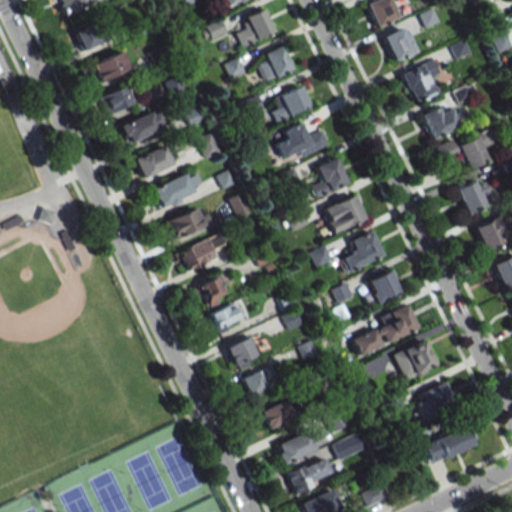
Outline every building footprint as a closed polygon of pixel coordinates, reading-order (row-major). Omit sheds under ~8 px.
[(374,26),(395,16),(386,0),(370,0),(363,4),(374,26)] [(270,30),(259,8),(240,17),(245,26),(232,33),(239,46),(270,30)] [(105,36),(96,19),(71,32),(80,50),(105,36)] [(391,61),(413,51),(401,26),(380,36),(391,61)] [(262,81),(288,68),(277,45),(260,53),(263,61),(255,65),(262,81)] [(95,81),(125,68),(117,51),(87,64),(95,81)] [(240,70),(234,58),(221,65),(227,76),(240,70)] [(397,73),(410,101),(433,91),(426,78),(435,73),(428,59),(397,73)] [(95,98),(104,114),(130,100),(122,84),(95,98)] [(271,96),(276,107),(268,111),(272,121),(307,106),(299,85),(271,96)] [(240,102),(247,114),(259,106),(252,95),(240,102)] [(455,126),(444,102),(417,115),(428,139),(455,126)] [(125,144),(161,127),(152,109),(116,125),(125,144)] [(279,131),(283,141),(274,144),(278,156),(292,151),(295,156),(324,145),(318,128),(304,134),(300,123),(279,131)] [(491,143),(484,129),(454,144),(465,168),(484,159),(479,148),(491,143)] [(216,151),(208,133),(193,139),(201,157),(216,151)] [(432,147),(440,162),(456,154),(448,139),(432,147)] [(168,165),(162,146),(131,156),(137,175),(168,165)] [(312,166),(318,181),(307,186),(312,196),(343,182),(333,157),(312,166)] [(196,191),(189,171),(148,186),(155,206),(196,191)] [(452,189),(464,214),(488,203),(476,178),(452,189)] [(317,236),(360,219),(351,195),(319,207),(324,221),(313,226),(317,236)] [(204,218),(193,203),(163,224),(174,239),(204,218)] [(482,251),(505,239),(493,216),(470,228),(482,251)] [(352,251),(335,258),(342,272),(378,255),(367,231),(347,240),(352,251)] [(220,243),(217,234),(177,249),(184,268),(212,258),(208,247),(220,243)] [(306,252),(313,266),(327,259),(321,245),(306,252)] [(500,287),(511,280),(511,252),(489,265),(500,287)] [(362,279),(369,302),(396,294),(389,271),(362,279)] [(193,286),(204,306),(225,295),(214,275),(193,286)] [(216,333),(238,321),(228,302),(206,315),(216,333)] [(414,329),(403,304),(374,316),(378,325),(347,339),(354,354),(414,329)] [(279,315),(292,309),(299,323),(286,329),(279,315)] [(229,366),(254,356),(246,336),(221,345),(229,366)] [(294,346),(308,339),(314,353),(300,360),(294,346)] [(400,378),(432,364),(421,339),(389,354),(400,378)] [(274,384),(267,366),(237,377),(244,395),(274,384)] [(410,393),(417,418),(450,408),(443,384),(410,393)] [(255,411),(263,429),(291,416),(283,398),(255,411)] [(328,431),(319,412),(338,403),(347,422),(328,431)] [(418,444),(426,463),(469,445),(462,427),(418,444)] [(279,462),(316,446),(308,429),(271,445),(279,462)] [(339,439),(352,432),(358,445),(345,451),(339,439)] [(289,489),(327,479),(322,459),(284,469),(289,489)] [(365,505),(359,492),(378,483),(384,496),(365,505)] [(325,511),(303,511),(298,502),(329,487),(338,506),(325,511)]
